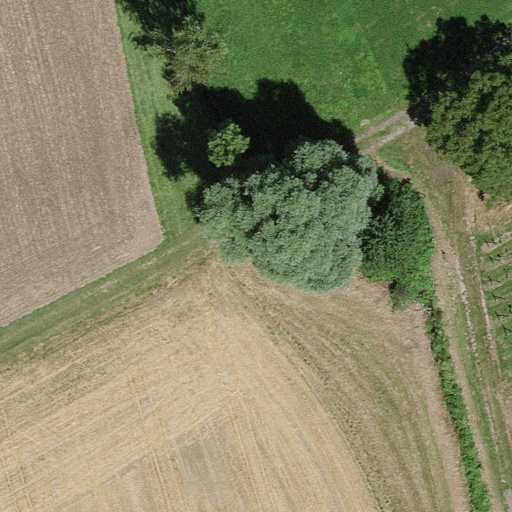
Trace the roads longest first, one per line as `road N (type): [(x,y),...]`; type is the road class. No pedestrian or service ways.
road 1 (track): [(511,42),(469,78),(246,217),(0,342)]
road 2 (track): [(403,119),(511,459)]
